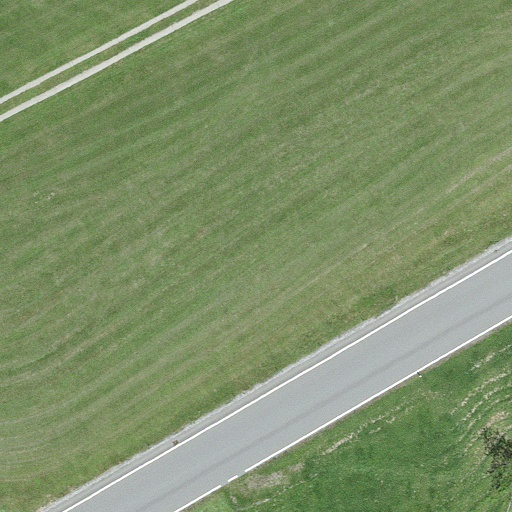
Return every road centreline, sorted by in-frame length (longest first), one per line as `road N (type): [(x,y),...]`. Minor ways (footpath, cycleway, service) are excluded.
road 1 (tertiary): [(511,296),(136,511)]
road 2 (track): [(0,120),(232,0)]
